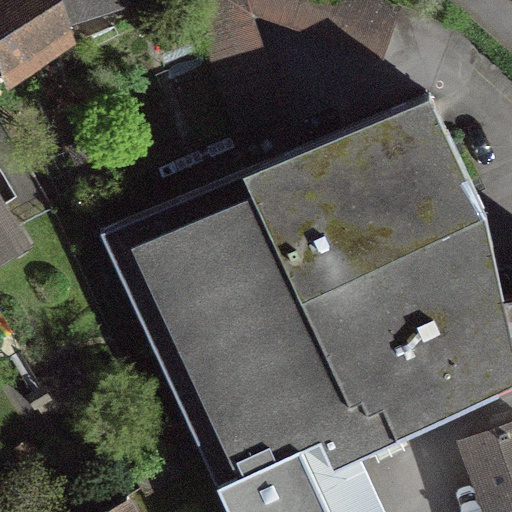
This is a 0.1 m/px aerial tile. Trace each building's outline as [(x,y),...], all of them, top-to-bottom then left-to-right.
[(109,0),(0,0),(0,53),(5,70),(72,28),(67,14),(109,0)] [(511,372),(483,230),(431,108),(97,235),(221,486),(300,450),(323,440),(329,466),(511,382),(511,372)] [(0,259),(15,249),(0,220),(0,259)] [(511,511),(511,442),(471,456),(488,511),(511,511)] [(233,511),(328,511),(300,450),(221,486),(233,511)]
